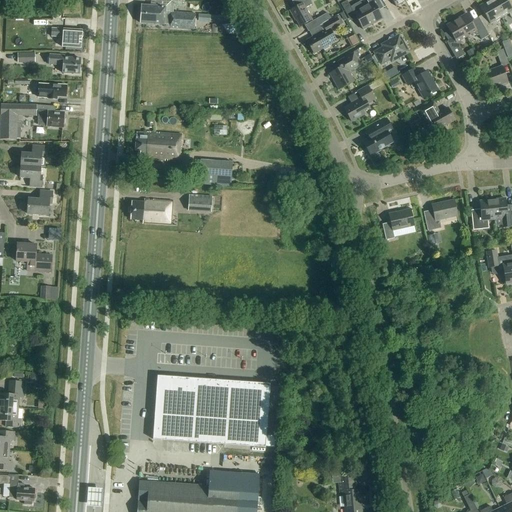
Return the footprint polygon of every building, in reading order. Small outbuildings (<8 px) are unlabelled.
[(305,9),(312,5),(309,0),(296,0),(292,2),(296,8),(290,12),(293,17),(294,17),(299,27),(312,21),(305,9)] [(366,0),(369,4),(363,8),(373,25),(382,19),(376,7),(381,5),(378,0),(366,0)] [(491,0),(480,7),(484,14),(487,18),(480,22),(487,34),(496,29),(497,28),(496,25),(494,22),(496,21),(501,18),(496,8),(491,0)] [(491,0),(496,8),(501,18),(508,14),(511,19),(511,3),(509,5),(505,0),(491,0)] [(347,1),(341,5),(349,19),(354,15),(363,30),(373,25),(363,8),(360,2),(355,5),(350,8),(347,1)] [(194,31),(195,16),(170,15),(166,15),(166,7),(142,6),(142,7),(141,7),(141,13),(141,24),(170,26),(170,30),(194,31)] [(309,32),(322,25),(322,24),(330,19),(327,13),(304,26),(308,32),(309,32)] [(466,15),(456,20),(466,38),(472,34),(473,35),(478,36),(481,40),(488,36),(487,34),(480,22),(473,26),(470,22),(466,15)] [(330,31),(335,29),(336,31),(344,27),(342,25),(341,25),(337,18),(323,26),(322,25),(309,32),(312,38),(306,41),(314,55),(323,49),(324,51),(330,48),(329,46),(336,42),(330,31)] [(460,41),(466,38),(456,20),(446,26),(455,41),(447,45),(456,60),(464,55),(459,47),(461,42),(460,41)] [(83,37),(83,34),(82,32),(82,31),(51,29),(51,37),(62,37),(62,47),(81,48),(81,38),(83,37)] [(350,38),(353,45),(359,43),(356,36),(350,38)] [(391,62),(407,53),(404,48),(405,44),(401,43),(398,37),(383,46),(384,48),(374,53),(381,65),(390,60),(391,62)] [(472,49),(466,52),(469,57),(474,54),(472,49)] [(500,65),(507,62),(503,50),(496,53),(500,65)] [(354,82),(348,73),(361,66),(356,58),(360,56),(357,51),(353,52),(354,53),(341,60),(344,66),(329,75),(338,91),(354,82)] [(35,53),(17,54),(18,64),(35,63),(35,53)] [(63,73),(79,74),(79,73),(81,72),(81,69),(80,68),(80,59),(64,58),(64,56),(50,55),(49,65),(63,66),(63,73)] [(501,67),(496,69),(484,73),(490,90),(507,83),(501,67)] [(423,99),(438,91),(427,72),(418,77),(414,70),(402,76),(408,86),(414,83),(423,99)] [(39,85),(38,98),(48,99),(57,100),(57,97),(66,98),(66,86),(49,85),(49,86),(39,85)] [(367,104),(375,100),(368,87),(357,92),(361,99),(344,109),(351,123),(365,115),(363,112),(369,109),(367,104)] [(437,130),(454,121),(448,109),(439,114),(433,103),(419,111),(428,127),(433,124),(437,130)] [(36,116),(37,106),(1,105),(0,140),(17,140),(17,116),(36,116)] [(55,114),(55,107),(39,106),(38,122),(40,122),(40,126),(46,127),(46,125),(48,126),(50,127),(52,128),(54,126),(63,127),(64,114),(55,114)] [(401,120),(405,118),(400,109),(394,112),(396,116),(399,114),(401,120)] [(379,151),(393,143),(388,135),(393,132),(386,119),(365,131),(369,138),(362,142),(371,157),(380,152),(379,151)] [(179,162),(181,135),(145,133),(145,134),(135,133),(134,151),(139,151),(138,159),(179,162)] [(46,158),(44,158),(45,147),(33,146),(32,154),(22,153),(21,166),(41,167),(45,167),(46,158)] [(230,187),(232,164),(200,161),(198,185),(230,187)] [(41,167),(21,166),(20,177),(30,178),(30,186),(42,187),(43,176),(40,176),(41,167)] [(51,204),(52,193),(40,192),(39,200),(28,199),(27,214),(48,216),(49,204),(51,204)] [(212,197),(189,195),(188,212),(211,213),(212,197)] [(171,217),(172,201),(143,199),(143,202),(131,202),(130,219),(141,220),(141,223),(169,225),(170,217),(171,217)] [(497,226),(502,225),(503,228),(511,227),(511,206),(506,207),(505,199),(492,200),(494,221),(496,220),(497,226)] [(488,221),(494,221),(492,200),(479,202),(480,214),(471,215),(473,231),(488,229),(488,221)] [(438,221),(457,217),(453,201),(431,206),(433,214),(424,216),(427,231),(440,228),(438,221)] [(392,231),(414,226),(410,210),(389,215),(390,223),(382,225),(386,241),(394,239),(392,231)] [(427,236),(428,244),(435,242),(433,235),(427,236)] [(36,255),(36,246),(18,244),(18,251),(17,251),(16,261),(27,262),(27,271),(51,273),(52,256),(36,255)] [(496,251),(486,253),(489,269),(498,267),(496,251)] [(505,285),(511,283),(511,264),(507,265),(506,259),(501,260),(505,285)] [(41,287),(40,299),(50,300),(51,287),(41,287)] [(184,332),(184,321),(172,321),(172,332),(184,332)] [(154,423),(153,440),(265,448),(274,448),(275,437),(266,436),(270,385),(177,379),(158,377),(154,423)] [(9,382),(9,389),(8,394),(0,393),(0,407),(18,409),(19,399),(23,399),(24,383),(9,382)] [(18,409),(0,407),(0,421),(7,422),(6,428),(21,429),(22,420),(18,419),(18,409)] [(0,450),(9,452),(10,441),(14,442),(15,433),(0,431),(0,432),(0,450)] [(511,445),(511,441),(504,438),(502,444),(511,448),(511,445)] [(9,462),(9,452),(0,450),(0,470),(12,472),(13,463),(9,462)] [(493,465),(499,468),(502,463),(495,460),(493,465)] [(482,471),(485,477),(490,475),(487,469),(482,471)] [(355,491),(354,482),(353,475),(345,476),(344,471),(331,472),(331,474),(323,475),(324,486),(332,485),(332,484),(338,484),(339,493),(342,493),(343,511),(361,511),(360,490),(355,491)] [(139,492),(137,511),(237,511),(240,474),(222,473),(210,472),(208,489),(148,484),(139,492)] [(11,477),(0,475),(0,484),(10,485),(10,484),(11,477)] [(464,483),(469,489),(475,484),(473,482),(474,481),(471,478),(464,483)] [(17,501),(24,502),(24,506),(31,506),(32,502),(34,502),(34,500),(35,499),(35,496),(34,495),(35,490),(24,489),(25,485),(10,484),(10,485),(10,498),(17,499),(17,501)] [(102,489),(87,488),(87,507),(93,508),(101,508),(102,489)] [(506,505),(499,509),(500,511),(511,511),(511,493),(503,498),(506,505)] [(477,511),(469,495),(463,498),(470,511),(469,511),(477,511)]
